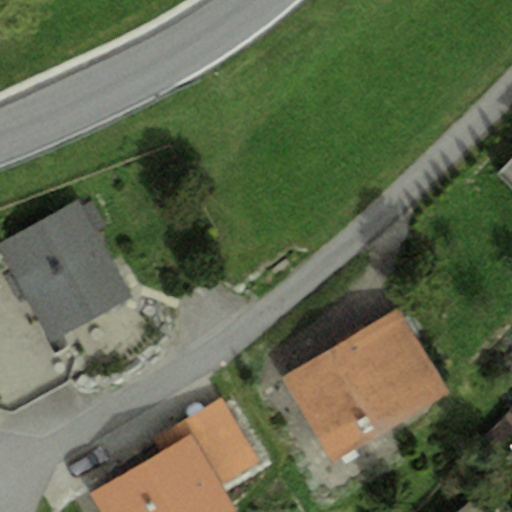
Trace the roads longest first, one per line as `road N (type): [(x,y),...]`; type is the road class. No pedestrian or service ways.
road 1 (residential): [(511,91),(362,256),(217,367),(0,505)]
road 2 (tertiary): [(254,0),(115,86),(0,136)]
